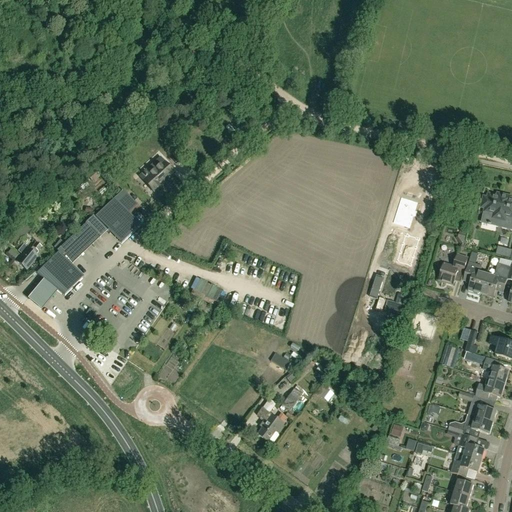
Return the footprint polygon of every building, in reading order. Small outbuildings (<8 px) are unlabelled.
[(204,137),(198,142),(215,161),(221,156),(204,137)] [(111,153),(104,158),(105,159),(112,168),(119,163),(111,153)] [(154,192),(174,174),(163,162),(143,180),(154,192)] [(93,183),(96,179),(103,173),(95,165),(85,174),(93,183)] [(115,199),(128,214),(129,213),(136,206),(123,191),(115,199)] [(492,214),(491,219),(506,223),(507,218),(511,218),(511,200),(504,198),(505,196),(498,194),(497,197),(488,195),(488,198),(485,198),(484,200),(483,202),(482,204),(482,206),(483,208),(485,209),(484,212),(492,214)] [(131,216),(129,213),(128,214),(115,199),(114,199),(95,217),(121,245),(141,226),(131,216)] [(93,216),(85,223),(57,251),(58,252),(36,273),(43,279),(58,291),(64,297),(83,278),(71,266),(107,231),(93,216)] [(14,244),(31,230),(26,224),(9,238),(14,244)] [(35,255),(41,247),(36,243),(30,250),(26,248),(15,261),(26,271),(38,257),(35,255)] [(511,260),(511,252),(504,251),(502,259),(511,260)] [(463,273),(468,259),(456,255),(453,267),(444,264),(438,282),(453,286),(458,271),(463,273)] [(481,295),(487,275),(480,273),(482,266),(468,262),(463,281),(470,284),(468,291),(481,295)] [(503,294),(507,280),(511,268),(498,264),(494,277),(487,275),(481,295),(493,298),(495,291),(503,294)] [(43,279),(27,299),(41,311),(58,291),(43,279)] [(99,315),(110,322),(128,296),(111,284),(89,316),(95,320),(99,315)] [(467,353),(476,355),(478,347),(474,345),(478,333),(471,331),(468,342),(464,352),(467,353)] [(511,360),(511,343),(491,337),(489,344),(498,347),(495,355),(511,360)] [(454,370),(460,350),(446,345),(440,365),(454,370)] [(499,363),(476,355),(467,353),(465,359),(485,365),(483,371),(491,373),(489,380),(505,385),(509,372),(498,368),(499,363)] [(501,399),(505,385),(489,380),(487,387),(479,385),(475,397),(488,401),(489,395),(501,399)] [(328,402),(333,395),(326,390),(328,387),(322,383),(315,393),(328,402)] [(312,396),(297,386),(294,390),(294,389),(280,409),(283,410),(285,408),(290,411),(302,395),(309,400),(312,396)] [(471,403),(473,396),(460,392),(458,399),(471,403)] [(468,415),(493,424),(497,412),(471,404),(468,415)] [(268,441),(271,443),(274,443),(279,436),(278,434),(275,432),(276,432),(278,433),(284,424),(283,423),(285,419),(280,415),(278,419),(270,413),(269,414),(262,408),(256,415),(264,421),(260,426),(262,428),(257,435),(267,443),(268,441)] [(320,410),(316,413),(322,420),(326,417),(320,410)] [(450,426),(448,431),(462,435),(463,435),(469,437),(471,430),(489,436),(493,424),(468,415),(464,428),(450,424),(450,426)] [(348,424),(350,420),(343,416),(341,420),(348,424)] [(392,435),(403,439),(407,429),(396,425),(392,435)] [(457,455),(465,457),(465,456),(482,462),(485,450),(476,447),(478,440),(469,437),(463,435),(463,436),(462,435),(448,431),(447,434),(448,435),(454,437),(455,439),(454,444),(455,446),(459,447),(457,455)] [(415,453),(421,455),(424,445),(418,443),(415,453)] [(478,473),(482,462),(465,456),(465,457),(457,455),(455,461),(452,473),(466,478),(469,470),(478,473)] [(381,463),(379,470),(388,472),(389,465),(381,463)] [(424,484),(430,486),(433,478),(427,476),(424,484)] [(455,493),(470,498),(474,486),(459,481),(455,493)] [(429,490),(430,486),(424,484),(422,491),(428,493),(429,490)] [(467,510),(470,498),(455,493),(451,506),(455,507),(455,506),(467,510)]
